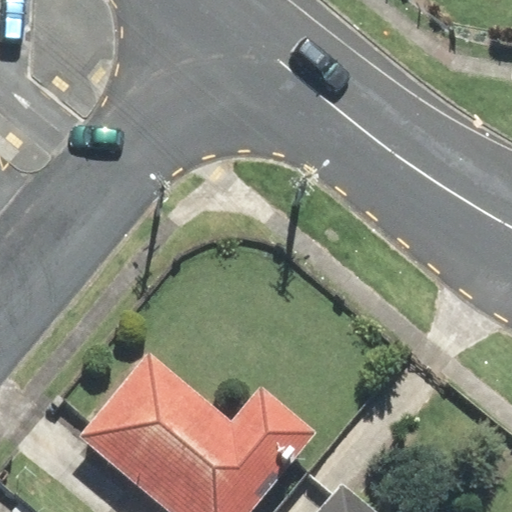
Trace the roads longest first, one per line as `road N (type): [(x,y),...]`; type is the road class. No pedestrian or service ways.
road 1 (residential): [(0,303),(224,40)]
road 2 (secondary): [(511,227),(469,207),(224,40)]
